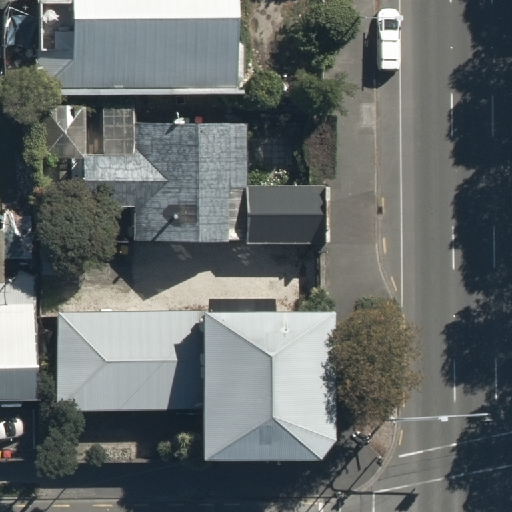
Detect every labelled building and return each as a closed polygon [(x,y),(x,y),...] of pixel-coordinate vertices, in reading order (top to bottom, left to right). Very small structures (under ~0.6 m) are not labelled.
[(232,1),(35,2),(35,87),(232,87),(232,1)] [(84,202),(136,202),(136,239),(228,239),(228,125),(135,125),(135,156),(84,156),(84,202)] [(317,195),(245,195),(245,240),(317,240),(317,195)] [(33,303),(0,302),(0,405),(33,406),(33,303)] [(46,409),(186,409),(186,454),(324,454),(324,314),(201,314),(201,311),(45,311),(46,409)]
